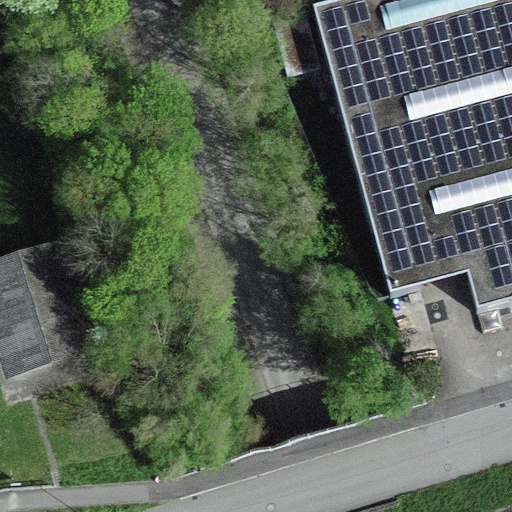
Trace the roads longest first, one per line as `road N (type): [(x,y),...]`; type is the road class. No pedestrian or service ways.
road 1 (residential): [(148,0),(331,511)]
road 2 (residential): [(229,511),(511,428)]
